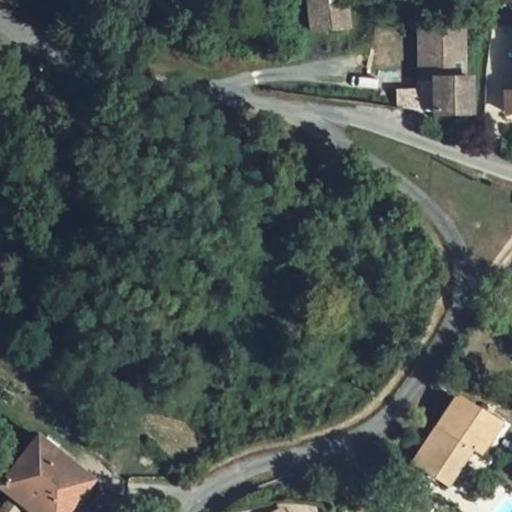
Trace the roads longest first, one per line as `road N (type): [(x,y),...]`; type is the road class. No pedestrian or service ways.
road 1 (residential): [(192,511),(220,483),(370,428),(400,401),(461,311),(460,253),(446,224),(400,181),(298,112)]
road 2 (residential): [(0,15),(41,45),(99,70),(298,112)]
road 3 (residential): [(298,112),(362,120),(511,170)]
